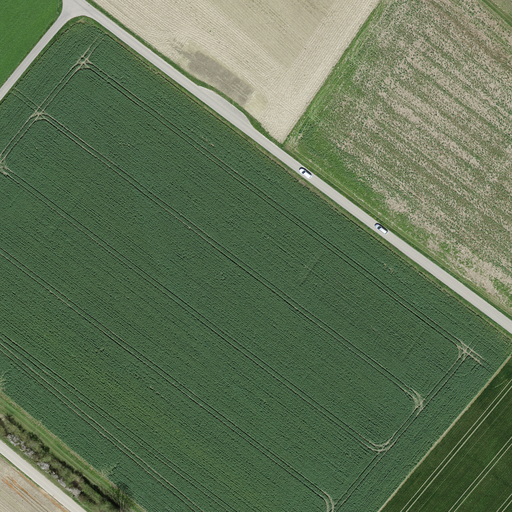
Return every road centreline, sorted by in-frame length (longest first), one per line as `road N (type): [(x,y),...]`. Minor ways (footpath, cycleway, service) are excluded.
road 1 (unclassified): [(77,1),(511,326)]
road 2 (unclassified): [(0,96),(77,1)]
